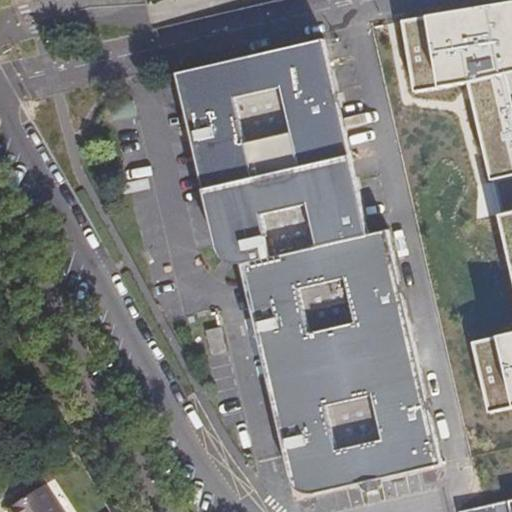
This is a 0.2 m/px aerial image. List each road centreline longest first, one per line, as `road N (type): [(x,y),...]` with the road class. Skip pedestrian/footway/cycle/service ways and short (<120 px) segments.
road 1 (residential): [(245,511),(178,434),(0,106)]
road 2 (residential): [(0,87),(51,80),(137,51),(401,0)]
road 3 (tertiary): [(0,231),(168,511)]
